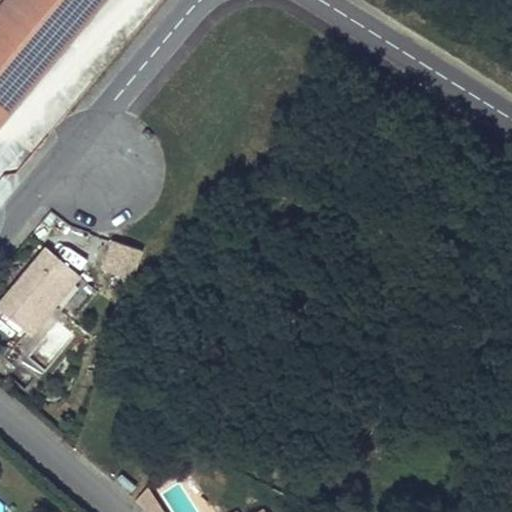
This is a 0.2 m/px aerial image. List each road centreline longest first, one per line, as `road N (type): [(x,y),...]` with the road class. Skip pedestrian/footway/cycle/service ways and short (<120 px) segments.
road 1 (residential): [(205,0),(0,233)]
road 2 (residential): [(511,121),(314,0)]
road 3 (residential): [(120,511),(0,408)]
